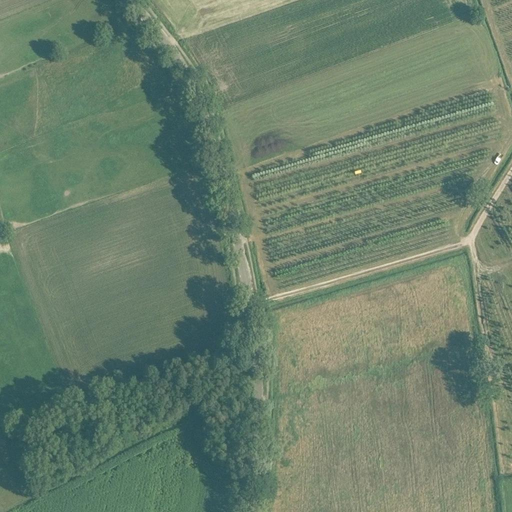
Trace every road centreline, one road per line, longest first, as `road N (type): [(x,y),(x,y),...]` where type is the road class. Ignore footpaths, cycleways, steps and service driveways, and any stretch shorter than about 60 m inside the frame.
road 1 (tertiary): [(249,511),(258,371),(232,221),(196,93),(130,0)]
road 2 (track): [(249,304),(470,242)]
road 3 (track): [(511,172),(470,242),(487,273),(511,260)]
